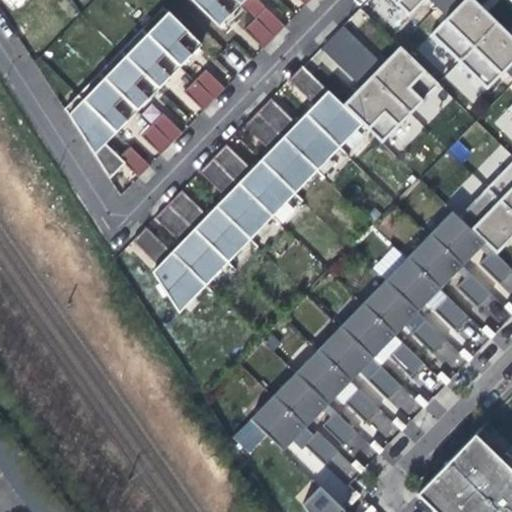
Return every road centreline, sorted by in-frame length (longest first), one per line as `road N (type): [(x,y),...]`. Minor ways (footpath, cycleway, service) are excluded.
road 1 (residential): [(341,0),(146,203),(123,212),(92,196),(0,43)]
road 2 (residential): [(403,511),(383,493),(511,363)]
